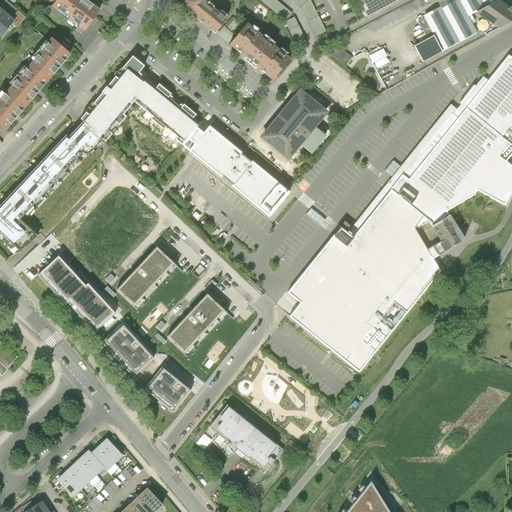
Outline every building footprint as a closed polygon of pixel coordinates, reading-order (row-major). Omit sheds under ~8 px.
[(57,0),(52,6),(84,30),(98,11),(83,0),(57,0)] [(208,2),(205,0),(183,0),(181,4),(214,33),(226,17),(208,2)] [(292,12),(277,0),(260,0),(285,20),(292,12)] [(295,0),(301,5),(317,35),(326,31),(310,0),(295,0)] [(357,0),(366,16),(395,0),(357,0)] [(448,0),(423,14),(424,17),(434,34),(442,50),(478,31),(469,14),(477,9),(494,0),(448,0)] [(504,0),(494,0),(477,9),(500,26),(511,19),(511,5),(504,0)] [(14,21),(17,18),(19,20),(14,25),(17,28),(25,17),(18,11),(12,19),(14,21)] [(12,19),(6,14),(0,20),(0,37),(0,38),(14,21),(12,19)] [(294,16),(285,20),(296,44),(306,40),(294,16)] [(418,20),(427,37),(434,34),(424,17),(418,20)] [(228,43),(250,61),(268,39),(246,22),(228,43)] [(422,61),(442,50),(434,34),(427,37),(414,45),(422,61)] [(290,57),(268,39),(250,61),(272,79),(290,57)] [(53,40),(31,65),(48,80),(70,55),(53,40)] [(339,46),(331,56),(345,66),(353,56),(339,46)] [(383,48),(369,55),(376,69),(390,62),(383,48)] [(144,66),(132,56),(122,68),(125,70),(118,79),(115,77),(106,87),(105,87),(106,88),(102,92),(101,92),(102,93),(93,104),(96,106),(88,115),(86,113),(80,119),(83,122),(102,140),(105,142),(112,134),(109,132),(116,123),(119,125),(126,117),(123,115),(134,102),(148,85),(142,81),(147,75),(141,70),(144,66)] [(511,60),(509,58),(491,81),(470,106),(468,109),(511,144),(511,60)] [(27,105),(48,80),(31,65),(9,90),(27,105)] [(154,90),(148,85),(134,102),(152,117),(150,119),(163,130),(165,128),(177,137),(175,140),(182,145),(196,127),(197,126),(191,121),(196,115),(183,105),(179,110),(166,100),(171,94),(159,84),(154,90)] [(0,125),(5,130),(27,105),(9,90),(0,100),(0,125)] [(324,113),(300,92),(263,137),(287,157),(299,143),(311,153),(325,137),(313,127),(324,113)] [(511,192),(511,164),(505,160),(511,151),(511,144),(468,109),(460,119),(452,113),(394,186),(390,191),(428,222),(429,224),(449,212),(475,194),(477,191),(505,206),(511,192)] [(86,156),(102,140),(83,122),(68,138),(65,136),(48,154),(66,170),(82,152),(86,156)] [(203,133),(196,127),(182,145),(189,151),(188,151),(221,178),(221,177),(232,186),(231,186),(269,217),(289,192),(252,162),(251,162),(240,154),(241,153),(209,126),(203,133)] [(66,170),(48,154),(16,189),(33,205),(66,170)] [(33,205),(16,189),(0,205),(0,232),(20,252),(38,236),(18,220),(33,205)] [(428,222),(390,191),(369,218),(352,239),(346,234),(341,230),(288,295),(300,304),(290,317),(359,371),(439,270),(432,258),(439,255),(433,246),(427,250),(416,230),(428,222)] [(449,212),(429,224),(440,242),(433,246),(439,255),(465,239),(449,212)] [(168,229),(162,236),(171,245),(178,237),(168,229)] [(176,266),(156,247),(116,290),(136,309),(140,305),(137,302),(144,295),(147,297),(165,278),(162,276),(170,268),(172,270),(176,266)] [(94,332),(115,314),(87,284),(85,286),(58,256),(37,275),(64,305),(63,306),(78,322),(81,319),(94,332)] [(193,260),(190,266),(186,264),(184,269),(199,275),(203,265),(193,260)] [(227,313),(206,294),(166,337),(187,356),(190,352),(187,349),(195,342),(198,344),(216,325),(213,323),(220,315),(223,318),(227,313)] [(230,323),(219,331),(225,339),(236,331),(230,323)] [(136,375),(153,358),(121,324),(104,340),(110,347),(107,350),(113,356),(115,353),(124,362),(121,365),(126,370),(129,368),(136,375)] [(17,358),(0,342),(0,375),(1,376),(17,358)] [(505,360),(499,358),(497,364),(503,366),(505,360)] [(173,413),(191,391),(161,367),(146,386),(155,393),(153,396),(158,401),(161,398),(170,405),(167,408),(173,413)] [(227,459),(236,451),(252,463),(254,462),(258,465),(256,468),(264,474),(282,450),(227,407),(209,429),(218,435),(211,442),(227,459)] [(204,433),(196,442),(205,449),(213,440),(204,433)] [(108,436),(101,443),(118,464),(126,457),(108,436)] [(295,444),(290,440),(286,445),(291,449),(295,444)] [(101,443),(93,449),(110,471),(118,464),(101,443)] [(91,447),(81,455),(98,476),(107,468),(91,447)] [(81,455),(72,463),(89,483),(98,476),(81,455)] [(72,463),(63,471),(80,491),(89,483),(72,463)] [(125,483),(139,472),(131,463),(118,474),(125,483)] [(63,471),(54,478),(71,499),(80,491),(63,471)] [(347,511),(389,511),(370,482),(347,511)] [(140,496),(153,511),(156,511),(163,506),(148,489),(140,496)] [(87,504),(95,511),(106,502),(97,494),(87,504)] [(153,511),(140,496),(132,503),(139,511),(153,511)] [(47,511),(48,511),(42,501),(26,511),(47,511)] [(124,511),(139,511),(132,503),(123,511),(124,511)]
